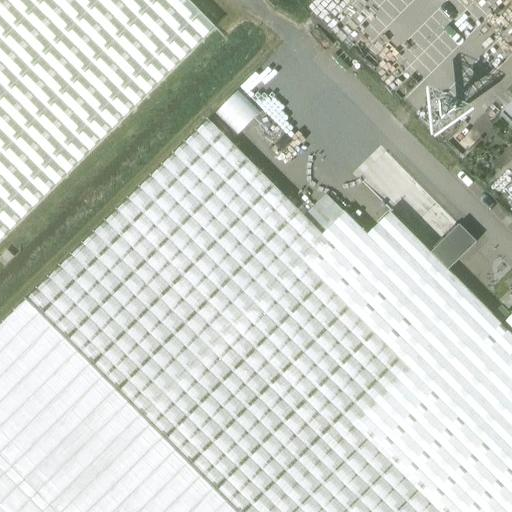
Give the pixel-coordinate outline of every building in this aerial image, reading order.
[(0,0),(0,240),(214,28),(186,0),(0,0)] [(511,102),(499,115),(511,128),(511,102)] [(207,121),(31,295),(236,511),(511,511),(511,427),(321,236),(312,227),(207,121)] [(344,213),(321,236),(511,427),(511,337),(447,271),(475,243),(458,226),(431,252),(429,254),(389,213),(366,236),(344,213)] [(236,511),(31,295),(0,325),(0,511),(236,511)]
